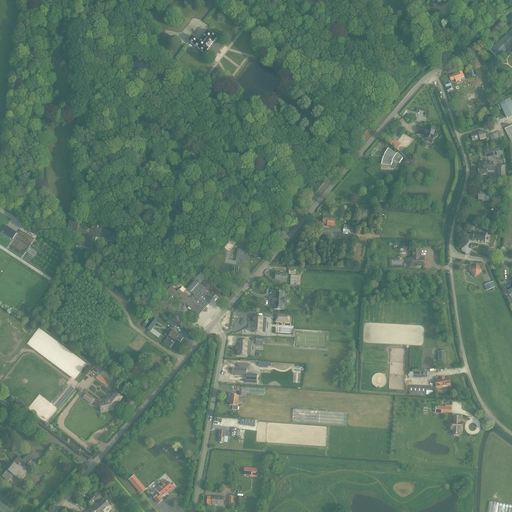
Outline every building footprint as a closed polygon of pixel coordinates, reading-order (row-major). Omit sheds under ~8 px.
[(217,33),(216,33),(211,29),(207,34),(208,35),(207,36),(205,35),(204,36),(204,35),(202,38),(202,39),(203,40),(202,42),(194,35),(193,37),(192,36),(192,37),(193,38),(192,39),(208,52),(211,48),(213,49),(215,48),(216,48),(217,46),(217,45),(218,43),(216,41),(220,37),(218,35),(218,34),(217,33)] [(511,29),(490,50),(498,59),(511,45),(511,29)] [(140,66),(149,72),(152,68),(143,62),(140,66)] [(133,71),(147,80),(151,73),(149,72),(140,66),(137,64),(133,71)] [(461,78),(464,77),(462,71),(449,76),(451,81),(455,79),(456,82),(462,79),(461,78)] [(463,84),(459,85),(462,94),(466,92),(467,94),(471,92),(471,91),(475,89),(472,81),(468,82),(463,84)] [(511,103),(510,98),(499,104),(506,118),(511,114),(511,103)] [(418,108),(416,114),(427,117),(428,111),(418,108)] [(147,121),(140,123),(143,131),(149,129),(147,121)] [(419,127),(418,134),(426,136),(425,138),(432,139),(431,145),(437,146),(439,137),(433,136),(435,128),(428,126),(427,129),(419,127)] [(480,138),(480,140),(486,138),(484,131),(471,135),(472,140),(480,138)] [(493,147),(499,145),(497,136),(501,135),(500,132),(496,133),(490,135),(493,147)] [(396,149),(401,144),(395,139),(390,144),(396,149)] [(384,155),(383,158),(382,160),(381,164),(391,166),(391,164),(392,161),(400,164),(401,161),(402,160),(403,159),(397,153),(396,154),(388,148),(388,149),(386,151),(385,153),(384,155)] [(499,149),(485,152),(486,157),(494,155),(495,156),(501,155),(499,149)] [(483,168),(478,168),(478,175),(487,175),(487,172),(493,171),(493,162),(483,163),(483,168)] [(478,198),(482,198),(482,201),(490,201),(489,200),(496,200),(496,194),(489,195),(489,193),(484,193),(478,193),(478,198)] [(327,226),(333,227),(335,220),(324,218),(323,224),(327,224),(327,226)] [(113,243),(116,234),(97,229),(98,226),(92,224),(90,230),(78,226),(79,223),(70,220),(67,230),(76,233),(77,229),(85,231),(81,247),(89,249),(91,242),(94,243),(96,238),(113,243)] [(354,236),(355,231),(355,227),(344,224),(342,233),(354,236)] [(16,233),(5,226),(1,232),(12,239),(16,233)] [(472,241),(485,243),(486,234),(474,232),(472,241)] [(236,261),(245,263),(248,251),(238,250),(236,261)] [(412,264),(412,265),(413,266),(416,266),(417,267),(420,267),(420,266),(424,266),(424,264),(425,263),(425,262),(425,261),(424,260),(424,258),(419,258),(419,256),(420,256),(419,250),(413,250),(413,258),(412,258),(412,260),(411,260),(411,261),(411,263),(412,264)] [(476,265),(474,268),(469,267),(469,271),(474,277),(481,271),(476,265)] [(275,279),(286,281),(287,274),(276,272),(275,279)] [(291,274),(290,284),(300,285),(300,275),(291,274)] [(205,293),(207,291),(195,281),(187,289),(194,295),(191,299),(190,297),(189,298),(179,289),(177,291),(171,287),(166,293),(172,298),(173,296),(184,305),(185,304),(198,316),(208,305),(206,303),(208,301),(209,302),(212,298),(205,293)] [(274,297),(273,304),(274,304),(274,309),(283,310),(283,304),(284,304),(285,298),(284,298),(284,292),(275,292),(275,297),(274,297)] [(276,318),(276,321),(280,321),(280,322),(288,323),(288,322),(289,315),(286,315),(277,314),(276,318)] [(263,317),(253,316),(252,333),(262,333),(263,317)] [(153,318),(146,327),(150,331),(157,321),(153,318)] [(168,337),(164,343),(170,348),(174,342),(176,339),(180,342),(183,338),(172,330),(168,337)] [(238,340),(237,356),(247,356),(248,340),(238,340)] [(234,368),(234,376),(246,376),(246,381),(257,381),(257,375),(247,374),(247,370),(247,364),(239,364),(239,369),(234,368)] [(108,388),(111,384),(99,375),(96,379),(108,388)] [(438,388),(450,386),(449,378),(437,380),(438,388)] [(233,406),(232,410),(237,411),(238,404),(242,404),(243,397),(246,397),(247,388),(237,387),(236,391),(239,391),(239,396),(230,395),(229,405),(233,406)] [(426,396),(426,392),(427,388),(409,387),(409,391),(409,395),(426,396)] [(116,393),(109,401),(109,400),(108,400),(107,400),(106,401),(105,402),(105,403),(100,404),(101,412),(113,409),(122,397),(121,397),(122,395),(122,394),(118,392),(117,392),(116,393)] [(86,394),(83,398),(91,404),(94,400),(86,394)] [(293,409),(292,421),(346,425),(347,413),(293,409)] [(462,423),(460,423),(460,417),(454,416),(453,423),(451,422),(450,430),(453,430),(453,435),(459,436),(459,431),(462,431),(462,423)] [(230,437),(236,438),(236,437),(239,437),(240,430),(237,430),(238,429),(231,428),(230,437)] [(229,437),(229,433),(225,432),(218,431),(217,437),(219,437),(218,442),(223,443),(224,436),(229,437)] [(26,469),(26,468),(23,466),(26,463),(28,465),(32,459),(27,454),(23,460),(18,456),(13,463),(13,464),(8,470),(7,469),(1,476),(8,482),(13,475),(18,479),(24,472),(26,469)] [(245,468),(244,475),(253,475),(253,477),(256,477),(257,469),(245,468)] [(140,482),(134,475),(128,480),(137,490),(141,487),(138,484),(140,482)] [(169,484),(166,480),(162,483),(163,485),(160,488),(159,486),(155,489),(159,494),(157,495),(153,498),(158,504),(162,501),(159,498),(161,497),(165,494),(174,487),(171,483),(169,484)] [(97,501),(98,502),(103,496),(97,491),(93,497),(90,494),(86,498),(88,499),(86,501),(91,505),(94,501),(96,502),(97,501)] [(212,504),(223,505),(223,498),(207,496),(207,505),(209,505),(209,503),(212,504)] [(92,509),(88,511),(101,511),(110,505),(105,499),(93,509),(92,509)] [(511,511),(511,505),(489,501),(487,511),(511,511)]
